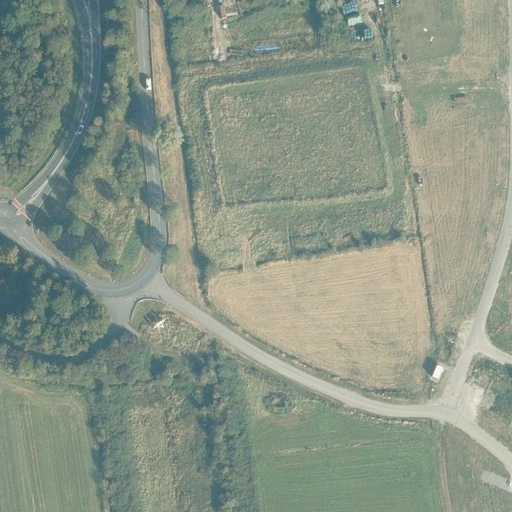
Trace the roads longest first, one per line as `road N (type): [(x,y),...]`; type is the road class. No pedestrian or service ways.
road 1 (residential): [(145,277),(276,369),(355,404),(449,418)]
road 2 (track): [(120,329),(169,356),(208,396),(224,511)]
road 3 (track): [(120,293),(120,329),(86,358),(56,364),(0,344)]
road 4 (tertiary): [(148,116),(161,239),(145,277)]
road 5 (motorway): [(40,194),(89,99),(92,43)]
road 6 (residential): [(511,194),(469,345)]
road 7 (tertiary): [(145,277),(120,293),(100,293),(13,236)]
